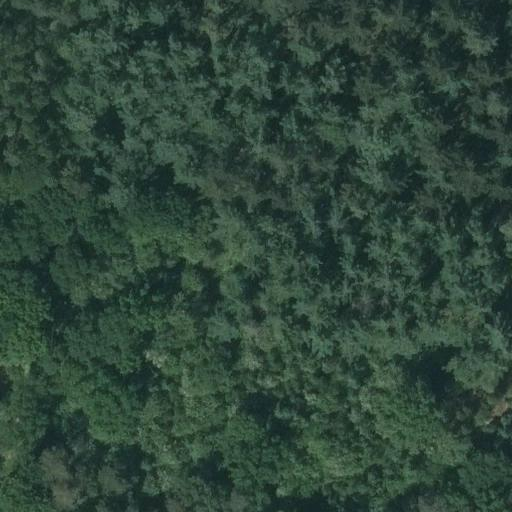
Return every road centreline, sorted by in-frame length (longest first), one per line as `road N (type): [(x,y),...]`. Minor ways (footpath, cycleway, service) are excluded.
road 1 (track): [(0,180),(511,224)]
road 2 (track): [(450,217),(469,0)]
road 3 (track): [(35,511),(37,493),(0,360)]
